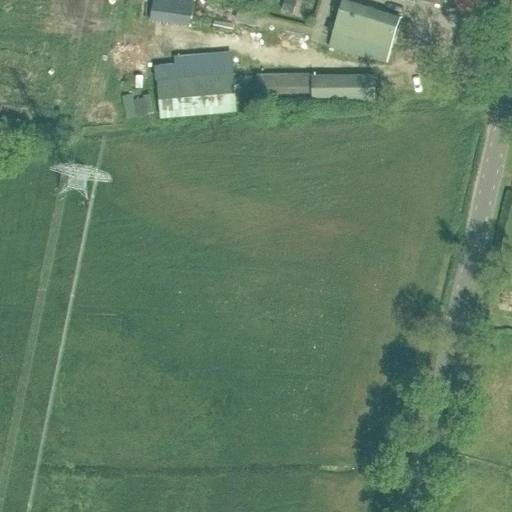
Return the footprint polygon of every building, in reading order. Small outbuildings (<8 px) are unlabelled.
[(486,7),(487,0),(414,0),(457,10),(457,11),(474,15),(476,5),(486,7)] [(279,20),(300,21),(301,2),(280,1),(279,20)] [(342,2),(329,50),(390,69),(403,20),(342,2)] [(235,21),(255,27),(259,14),(239,8),(235,21)] [(286,59),(293,42),(285,38),(277,55),(286,59)] [(315,75),(257,76),(258,105),(378,105),(378,78),(316,77),(315,75)] [(238,115),(235,77),(159,84),(162,124),(238,115)]
